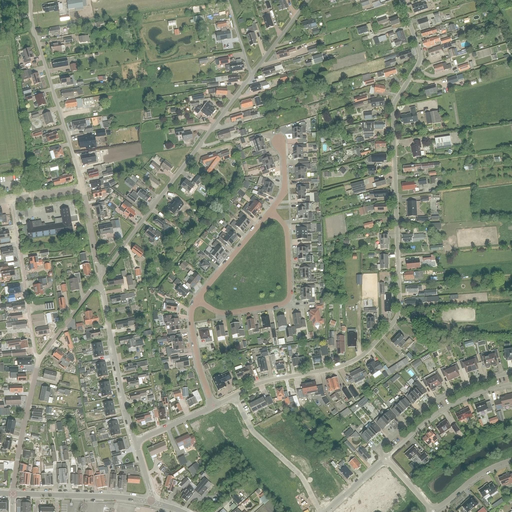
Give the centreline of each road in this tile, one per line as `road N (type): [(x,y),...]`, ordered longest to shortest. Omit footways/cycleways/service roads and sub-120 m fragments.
road 1 (residential): [(233,396),(356,359),(397,317),(392,106),(419,60),(400,0)]
road 2 (residential): [(100,278),(250,77)]
road 3 (residential): [(82,189),(29,0)]
road 4 (residential): [(270,211),(285,227),(284,304),(222,313),(195,300)]
road 5 (residential): [(133,442),(100,278)]
road 6 (residential): [(36,364),(9,200)]
road 7 (unclassified): [(385,458),(380,448),(434,402),(511,373)]
road 8 (unclassified): [(385,458),(443,409),(511,385)]
road 9 (unclassified): [(320,511),(300,475),(250,429),(233,396)]
road 10 (tertiary): [(150,503),(11,494)]
road 11 (residential): [(11,494),(36,364)]
